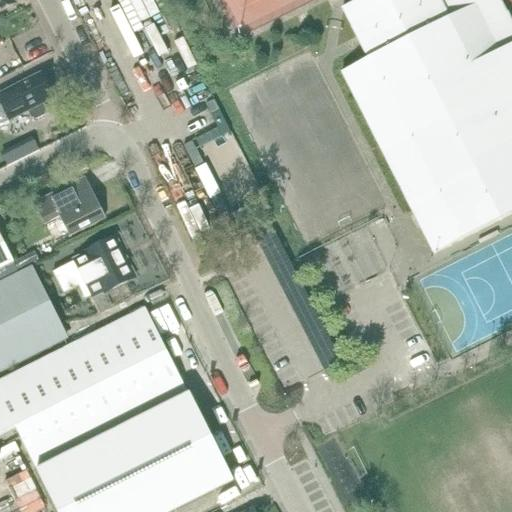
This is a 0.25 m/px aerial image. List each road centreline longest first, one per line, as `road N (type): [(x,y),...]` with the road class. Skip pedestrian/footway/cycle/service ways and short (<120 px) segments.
road 1 (unclassified): [(301,511),(112,127)]
road 2 (unknown): [(271,452),(422,380)]
road 3 (unclassified): [(112,127),(48,0)]
road 4 (unclassified): [(0,183),(112,127)]
